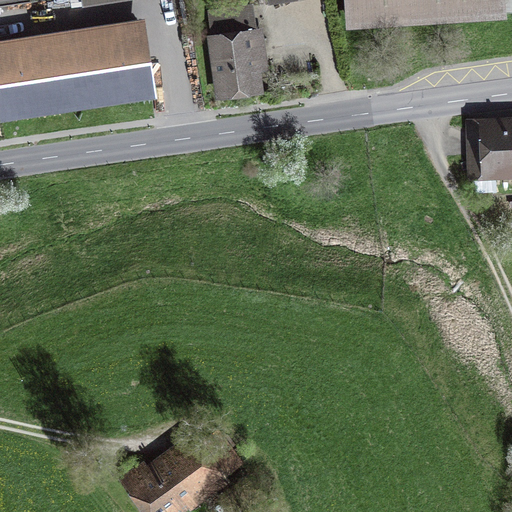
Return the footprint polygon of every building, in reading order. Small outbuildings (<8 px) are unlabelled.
[(502,13),(500,0),(349,0),(351,23),(502,13)] [(260,34),(256,34),(252,9),(211,15),(222,93),(257,88),(254,70),(265,69),(260,34)] [(0,50),(0,96),(3,114),(151,92),(141,29),(0,50)] [(291,46),(282,48),(287,75),(296,73),(291,46)] [(494,167),(511,166),(511,127),(469,130),(471,178),(495,177),(494,167)] [(172,511),(187,502),(183,497),(234,459),(215,432),(155,477),(145,464),(127,478),(152,511),(172,511)] [(246,483),(223,500),(231,511),(238,511),(257,498),(246,483)]
